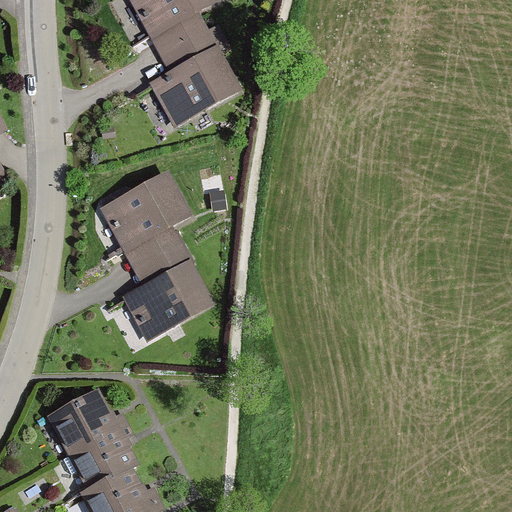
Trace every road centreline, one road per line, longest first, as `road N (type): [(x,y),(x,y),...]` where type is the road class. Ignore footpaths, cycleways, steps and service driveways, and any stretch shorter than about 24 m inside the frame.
road 1 (track): [(292,0),(254,161),(226,511)]
road 2 (residential): [(42,0),(51,212),(44,279),(0,412)]
road 3 (unknown): [(52,137),(105,87),(148,66)]
